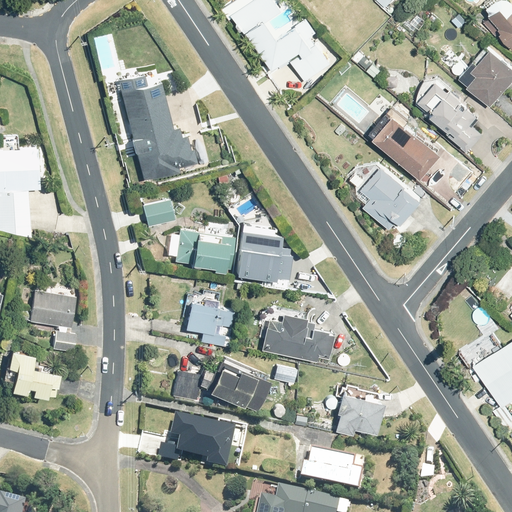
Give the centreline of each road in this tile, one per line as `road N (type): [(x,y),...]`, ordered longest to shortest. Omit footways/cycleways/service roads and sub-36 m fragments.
road 1 (residential): [(56,30),(111,268),(106,464)]
road 2 (residential): [(178,0),(391,319)]
road 3 (residential): [(391,319),(511,496)]
road 4 (residential): [(511,178),(391,319)]
